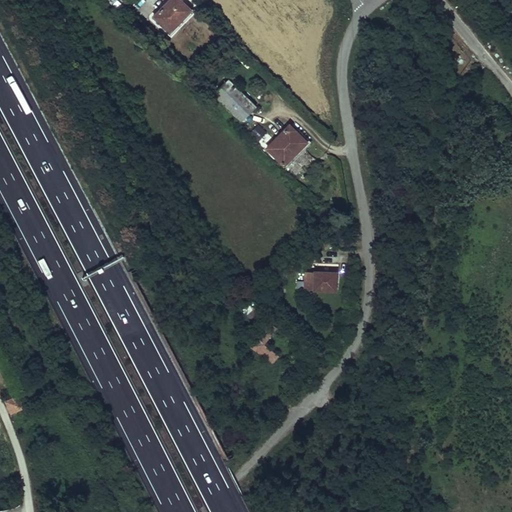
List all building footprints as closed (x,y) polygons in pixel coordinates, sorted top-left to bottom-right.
[(112,0),(110,3),(117,10),(121,5),(116,0),(112,0)] [(177,0),(170,0),(153,17),(169,33),(190,12),(177,0)] [(228,80),(213,96),(242,123),(256,107),(228,80)] [(259,140),(266,130),(258,124),(250,133),(259,140)] [(289,126),(266,149),(284,167),(307,143),(289,126)] [(328,236),(321,240),(326,248),(328,250),(335,246),(328,236)] [(321,240),(289,263),(294,270),(326,248),(321,240)] [(294,270),(289,263),(282,268),(287,275),(294,270)] [(318,265),(318,273),(330,273),(330,266),(318,265)] [(330,273),(318,273),(305,272),(305,292),(336,292),(337,274),(330,273)] [(256,289),(266,299),(270,295),(261,285),(256,289)] [(258,313),(248,304),(241,311),(252,320),(258,313)] [(252,334),(258,338),(269,323),(264,318),(252,334)] [(278,329),(269,323),(258,338),(251,347),(274,365),(280,357),(265,346),(278,329)] [(5,401),(11,415),(25,409),(19,395),(5,401)]
